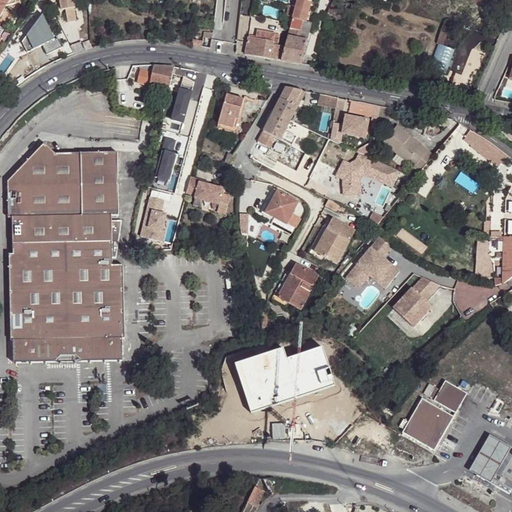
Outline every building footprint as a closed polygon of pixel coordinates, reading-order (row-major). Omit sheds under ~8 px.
[(0,0),(0,15),(6,6),(16,3),(15,0),(0,0)] [(75,0),(61,0),(64,10),(68,9),(70,21),(79,19),(76,7),(77,7),(75,0)] [(307,0),(302,0),(301,6),(310,9),(312,1),(307,0)] [(348,10),(333,2),(327,14),(342,21),(348,10)] [(290,5),(287,15),(293,17),(296,6),(290,5)] [(293,17),(306,21),(310,9),(301,6),(297,5),(296,6),(293,17)] [(293,17),(290,28),(298,30),(300,23),(305,24),(306,21),(293,17)] [(288,36),(307,40),(312,23),(306,21),(305,24),(300,23),(298,30),(290,28),(288,36)] [(246,54),(280,60),(284,47),(278,45),(279,34),(259,30),(257,38),(250,37),(246,54)] [(280,60),(300,64),(307,40),(288,36),(284,47),(280,60)] [(169,88),(174,66),(154,65),(134,65),(130,74),(141,74),(139,82),(169,88)] [(181,83),(178,95),(189,98),(193,86),(181,83)] [(285,87),(272,112),(289,120),(296,106),(306,90),(285,87)] [(336,96),(319,93),(316,103),(334,107),(336,96)] [(237,119),(243,99),(226,94),(217,124),(232,127),(235,118),(237,119)] [(189,98),(178,95),(172,119),(183,122),(189,98)] [(362,101),(349,98),(347,109),(375,114),(375,113),(377,103),(362,101)] [(246,100),(243,99),(237,119),(240,120),(246,100)] [(377,103),(375,114),(388,116),(389,106),(377,103)] [(269,147),(274,136),(299,148),(308,129),(289,120),(272,112),(257,142),(269,147)] [(342,124),(332,122),(329,139),(339,143),(341,132),(364,137),(367,118),(344,114),(342,124)] [(446,125),(448,117),(434,114),(432,121),(444,124),(446,125)] [(232,127),(217,124),(217,127),(237,132),(237,129),(232,127)] [(428,151),(397,126),(383,144),(407,164),(410,161),(416,166),(428,151)] [(478,133),(477,133),(471,130),(464,140),(478,151),(498,166),(506,155),(478,133)] [(165,139),(162,151),(172,153),(175,141),(165,139)] [(359,153),(372,158),(373,144),(370,143),(358,150),(358,152),(359,153)] [(122,337),(124,337),(129,335),(124,262),(113,262),(113,255),(117,255),(121,218),(111,218),(110,213),(117,212),(114,150),(51,153),(40,144),(4,184),(6,220),(10,220),(12,255),(9,256),(14,342),(17,343),(20,342),(21,358),(28,358),(40,341),(55,340),(55,343),(61,346),(82,345),(87,341),(88,338),(103,337),(116,353),(123,352),(122,337)] [(172,153),(162,151),(155,177),(170,181),(177,154),(172,153)] [(229,164),(234,155),(228,153),(224,162),(229,164)] [(350,163),(343,160),(336,173),(344,176),(342,180),(343,196),(360,195),(359,178),(359,175),(365,170),(393,183),(398,171),(372,158),(359,153),(356,160),(350,163)] [(333,174),(316,166),(313,172),(330,180),(333,174)] [(428,197),(439,172),(427,167),(416,192),(428,197)] [(359,175),(359,178),(364,174),(391,186),(393,183),(365,170),(359,175)] [(200,178),(190,176),(187,192),(196,194),(220,200),(218,210),(226,212),(231,193),(223,191),(224,187),(208,183),(200,180),(200,178)] [(276,191),(268,204),(262,216),(273,221),(271,225),(292,236),(296,230),(267,214),(278,193),(276,191)] [(141,232),(162,237),(165,227),(163,226),(167,210),(161,209),(165,196),(151,192),(141,232)] [(293,216),(296,211),(300,204),(278,193),(267,214),(296,230),(301,220),(293,216)] [(196,194),(193,203),(218,210),(220,200),(196,194)] [(249,215),(240,214),(241,232),(248,232),(249,215)] [(315,253),(338,266),(356,232),(333,219),(315,253)] [(396,245),(383,235),(350,277),(362,287),(372,275),(389,289),(403,272),(386,257),(396,245)] [(279,299),(301,311),(319,277),(297,265),(279,299)] [(443,284),(426,276),(397,306),(416,325),(435,305),(429,299),(443,284)] [(511,289),(500,297),(491,302),(508,330),(511,327),(511,289)] [(261,314),(265,327),(275,325),(271,311),(261,314)] [(127,357),(124,337),(122,337),(123,352),(116,353),(103,337),(88,338),(87,341),(82,345),(61,346),(55,343),(55,340),(40,341),(28,358),(21,358),(20,342),(17,343),(18,365),(59,362),(64,356),(82,355),(87,360),(127,357)] [(233,368),(250,415),(334,387),(320,351),(286,362),(281,352),(233,368)] [(437,388),(430,385),(424,395),(456,414),(471,388),(446,373),(437,388)] [(434,451),(455,415),(423,396),(408,423),(403,420),(399,427),(404,430),(402,433),(434,451)] [(511,446),(511,445),(491,434),(482,450),(471,469),(492,482),(503,462),(511,446)] [(255,488),(247,503),(255,507),(262,492),(255,488)]
